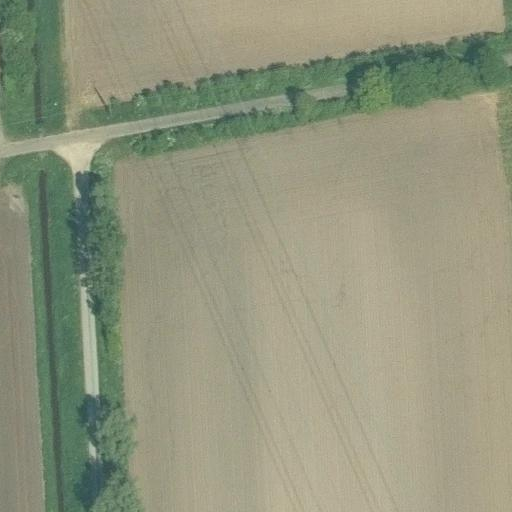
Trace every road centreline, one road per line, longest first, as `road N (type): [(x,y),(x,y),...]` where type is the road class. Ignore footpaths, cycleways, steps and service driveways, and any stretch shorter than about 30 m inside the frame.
road 1 (unclassified): [(511,65),(0,157)]
road 2 (track): [(100,511),(78,143)]
